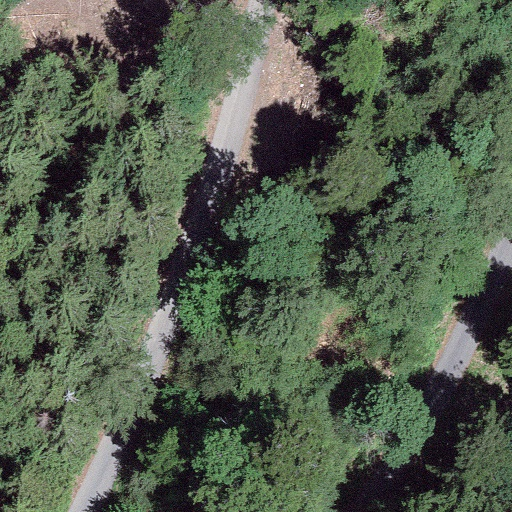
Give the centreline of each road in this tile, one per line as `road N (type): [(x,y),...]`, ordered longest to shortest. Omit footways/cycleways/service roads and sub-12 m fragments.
road 1 (track): [(85,511),(200,246),(268,0)]
road 2 (track): [(511,242),(444,391),(372,511)]
